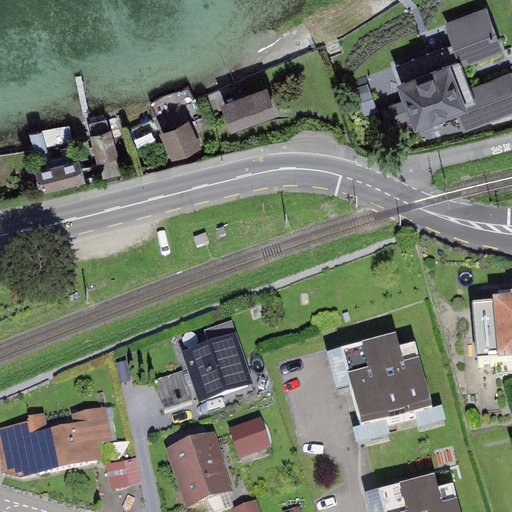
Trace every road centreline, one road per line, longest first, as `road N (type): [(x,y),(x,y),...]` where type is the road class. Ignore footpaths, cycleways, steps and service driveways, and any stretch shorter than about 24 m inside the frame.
road 1 (primary): [(0,234),(286,169),(375,187)]
road 2 (primary): [(375,187),(428,212),(511,231)]
road 3 (residential): [(511,143),(375,187)]
